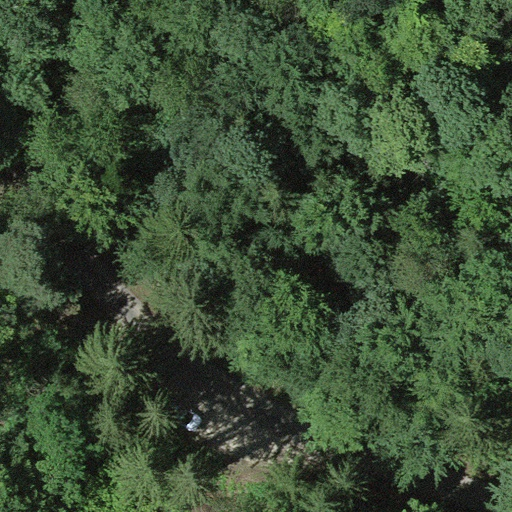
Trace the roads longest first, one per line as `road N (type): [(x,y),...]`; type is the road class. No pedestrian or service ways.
road 1 (track): [(511,502),(164,357)]
road 2 (track): [(164,357),(0,117)]
road 3 (track): [(164,357),(0,312)]
